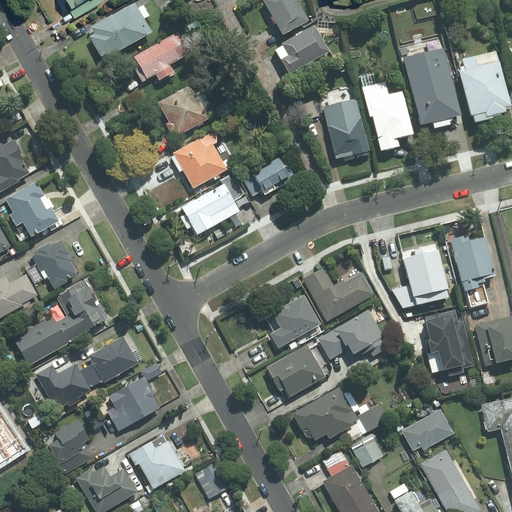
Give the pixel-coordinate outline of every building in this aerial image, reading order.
[(63,0),(72,14),(98,0),(63,0)] [(299,0),(263,0),(259,2),(278,39),(306,24),(296,5),(301,3),(299,0)] [(97,60),(102,58),(104,61),(148,37),(132,7),(87,30),(91,38),(86,40),(97,60)] [(312,28),(277,48),(284,60),(276,64),(284,79),(303,69),(327,54),(312,28)] [(151,78),(155,85),(170,77),(165,70),(187,57),(175,35),(130,60),(134,72),(143,83),(151,78)] [(462,74),(454,76),(466,122),(467,121),(468,129),(501,121),(499,113),(506,111),(496,65),(474,71),(471,59),(459,62),(462,74)] [(447,78),(426,82),(426,79),(403,85),(414,131),(457,121),(447,78)] [(410,140),(400,93),(385,97),(382,85),(358,90),(364,121),(367,121),(374,157),(395,152),(393,143),(410,140)] [(201,92),(192,96),(188,88),(155,106),(173,139),(206,122),(201,113),(210,108),(201,92)] [(354,102),(319,110),(331,163),(366,155),(354,102)] [(312,103),(296,109),(302,125),(318,119),(312,103)] [(206,139),(171,156),(189,193),(224,175),(206,139)] [(0,194),(17,186),(15,184),(25,178),(13,157),(17,155),(11,142),(0,147),(0,194)] [(158,180),(172,171),(165,159),(151,168),(158,180)] [(262,198),(292,181),(284,166),(279,168),(275,161),(247,177),(249,180),(242,184),(250,198),(259,193),(262,198)] [(13,229),(17,227),(26,243),(56,227),(33,185),(3,202),(10,215),(7,217),(13,229)] [(221,187),(177,211),(193,239),(237,215),(221,187)] [(0,254),(8,250),(0,235),(0,254)] [(458,295),(463,294),(466,311),(487,306),(483,286),(473,288),(472,281),(490,277),(482,239),(466,242),(465,238),(445,242),(454,285),(456,284),(458,295)] [(47,245),(33,252),(35,256),(30,258),(48,293),(78,278),(60,243),(49,248),(47,245)] [(437,253),(420,257),(419,250),(409,252),(411,258),(397,261),(402,287),(396,289),(400,311),(447,302),(437,253)] [(373,297),(360,273),(334,287),(324,268),(299,281),(322,324),(373,297)] [(0,319),(21,308),(20,306),(34,298),(23,277),(8,286),(3,278),(0,280),(0,319)] [(65,348),(64,346),(80,338),(105,323),(82,285),(58,299),(68,317),(53,325),(50,319),(10,340),(14,357),(25,369),(65,348)] [(270,333),(265,336),(274,351),(316,326),(299,296),(261,318),(270,333)] [(327,362),(343,353),(346,358),(362,349),(369,359),(384,349),(377,340),(381,338),(366,312),(315,340),(327,362)] [(418,324),(425,369),(430,369),(431,374),(471,367),(463,317),(455,318),(454,313),(422,318),(423,323),(418,324)] [(511,361),(511,330),(509,317),(478,325),(488,367),(511,361)] [(119,340),(85,358),(100,386),(134,368),(119,340)] [(274,396),(280,393),(285,401),(321,380),(302,346),(260,370),(274,396)] [(73,367),(38,386),(53,412),(87,393),(73,367)] [(142,379),(105,400),(116,419),(109,422),(115,435),(158,412),(147,393),(149,391),(142,379)] [(310,443),(321,437),(324,441),(349,428),(339,410),(344,407),(335,390),(287,416),(297,433),(302,430),(310,443)] [(484,436),(495,433),(511,510),(511,398),(477,406),(484,436)] [(418,449),(420,452),(451,435),(438,411),(398,433),(410,454),(418,449)] [(88,464),(80,446),(88,442),(79,423),(50,437),(55,445),(43,451),(51,466),(53,465),(59,478),(88,464)] [(11,426),(0,432),(0,472),(29,455),(11,426)] [(369,435),(347,447),(359,470),(381,458),(369,435)] [(161,436),(124,456),(131,468),(134,466),(148,492),(182,474),(161,436)] [(474,511),(444,453),(417,467),(440,511),(474,511)] [(101,464),(73,480),(91,511),(105,511),(136,495),(121,469),(108,477),(101,464)] [(210,466),(192,476),(207,501),(225,490),(210,466)] [(373,511),(348,467),(318,483),(334,511),(373,511)] [(432,511),(428,505),(416,511),(413,511),(404,494),(386,504),(390,511),(432,511)] [(137,501),(127,508),(130,511),(140,511),(143,510),(137,501)]
